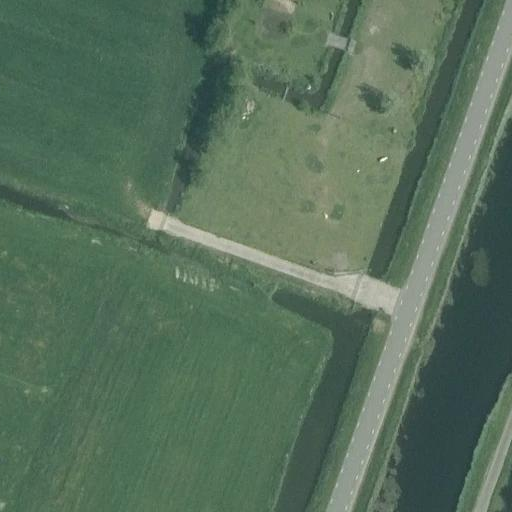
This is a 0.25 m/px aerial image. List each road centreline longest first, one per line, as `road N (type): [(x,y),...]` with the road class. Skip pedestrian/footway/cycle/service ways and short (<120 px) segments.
road 1 (tertiary): [(337,511),(511,14)]
road 2 (track): [(409,307),(159,221)]
